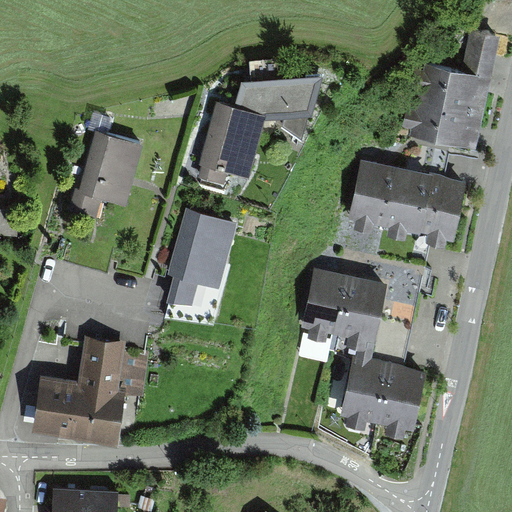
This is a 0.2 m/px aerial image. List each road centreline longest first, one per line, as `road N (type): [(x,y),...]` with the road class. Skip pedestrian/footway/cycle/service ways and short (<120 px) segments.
road 1 (residential): [(17,457),(294,447),(428,509)]
road 2 (residential): [(511,125),(428,509)]
